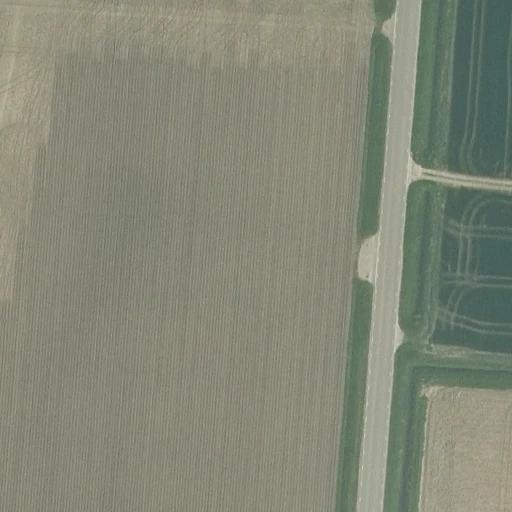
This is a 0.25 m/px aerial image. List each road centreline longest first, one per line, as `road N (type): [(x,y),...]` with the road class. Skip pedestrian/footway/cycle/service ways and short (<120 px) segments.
road 1 (unclassified): [(370,511),(408,0)]
road 2 (track): [(383,338),(413,340),(437,359),(511,364)]
